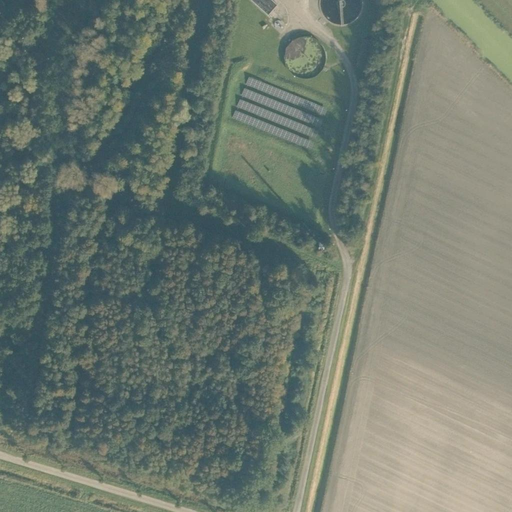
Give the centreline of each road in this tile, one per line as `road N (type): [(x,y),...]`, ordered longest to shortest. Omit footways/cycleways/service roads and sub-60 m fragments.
road 1 (track): [(413,4),(357,256),(347,268)]
road 2 (unclassified): [(187,511),(0,454)]
